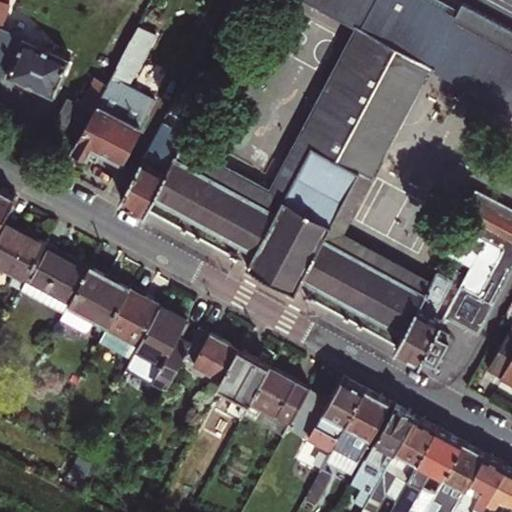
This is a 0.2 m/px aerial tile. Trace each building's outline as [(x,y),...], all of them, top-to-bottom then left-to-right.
[(14,5),(7,1),(3,0),(0,0),(0,67),(10,72),(9,75),(57,95),(74,57),(7,27),(14,5)] [(316,0),(364,26),(436,64),(511,105),(511,54),(501,49),(511,29),(457,0),(449,0),(447,4),(440,0),(316,0)] [(124,161),(138,134),(151,108),(129,97),(132,91),(123,86),(140,56),(145,59),(158,35),(141,26),(110,84),(95,113),(82,138),(76,149),(93,157),(98,148),(124,161)] [(276,192),(185,144),(179,156),(157,198),(255,250),(248,262),(297,289),(304,277),(407,332),(426,298),(430,290),(436,280),(346,231),(436,64),(364,26),(276,192)] [(240,58),(245,48),(238,44),(233,53),(240,58)] [(240,58),(233,53),(220,77),(237,85),(253,53),(245,48),(240,58)] [(95,113),(110,84),(101,79),(86,108),(95,113)] [(82,138),(95,113),(86,108),(70,100),(57,125),(82,138)] [(155,165),(146,160),(126,199),(149,212),(157,198),(179,156),(185,144),(190,135),(176,127),(155,165)] [(0,224),(3,220),(16,196),(0,187),(0,224)] [(456,249),(479,261),(495,232),(511,199),(511,198),(489,187),(484,196),(479,193),(470,211),(475,213),(456,249)] [(484,330),(511,277),(511,199),(495,232),(479,261),(451,313),(484,330)] [(0,224),(0,262),(28,278),(46,243),(3,220),(0,224)] [(28,278),(22,289),(51,305),(57,293),(71,301),(90,267),(46,243),(28,278)] [(407,332),(399,347),(426,361),(439,335),(449,317),(439,311),(459,274),(443,266),(436,280),(430,290),(426,298),(407,332)] [(90,267),(71,301),(62,319),(84,331),(88,330),(95,318),(110,325),(129,289),(90,267)] [(129,289),(110,325),(140,342),(160,305),(129,289)] [(140,342),(130,361),(168,383),(183,356),(190,343),(175,334),(184,318),(160,305),(140,342)] [(190,343),(183,356),(222,377),(238,347),(199,326),(190,343)] [(511,327),(490,369),(511,380),(511,327)] [(439,335),(426,361),(440,369),(454,343),(439,335)] [(229,405),(245,414),(271,366),(238,347),(222,377),(218,383),(235,393),(229,405)] [(271,366),(245,414),(283,434),(310,387),(271,366)] [(320,470),(366,389),(343,376),(321,415),(304,446),(309,450),(303,460),(320,470)] [(393,404),(366,389),(320,470),(330,475),(342,454),(352,459),(353,456),(361,460),(393,404)] [(415,416),(393,404),(361,460),(349,481),(363,489),(355,505),(362,508),(415,416)] [(370,511),(381,494),(393,500),(434,426),(415,416),(362,508),(360,511),(370,511)] [(433,495),(463,442),(434,426),(393,500),(391,502),(398,506),(407,490),(429,502),(430,500),(433,495)] [(454,511),(486,456),(463,442),(433,495),(430,500),(440,505),(436,511),(454,511)] [(479,511),(505,466),(486,456),(454,511),(479,511)] [(511,469),(505,466),(479,511),(510,511),(511,508),(511,469)]
